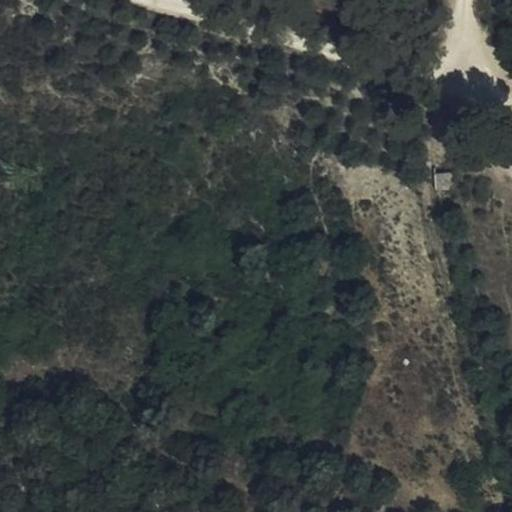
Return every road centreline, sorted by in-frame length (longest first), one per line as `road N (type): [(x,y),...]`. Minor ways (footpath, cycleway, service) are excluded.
road 1 (track): [(472,71),(423,72),(164,0)]
road 2 (track): [(511,108),(472,71),(464,49),(471,0)]
